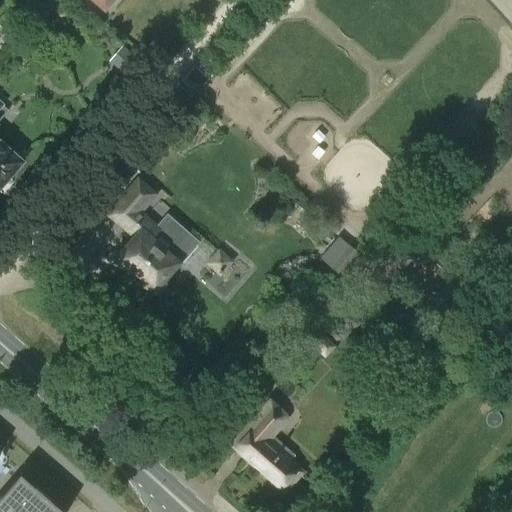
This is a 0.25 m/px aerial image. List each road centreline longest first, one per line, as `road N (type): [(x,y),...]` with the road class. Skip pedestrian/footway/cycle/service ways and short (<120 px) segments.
road 1 (track): [(0,274),(238,0)]
road 2 (primary): [(183,511),(0,344)]
road 3 (unclassified): [(112,511),(0,413)]
